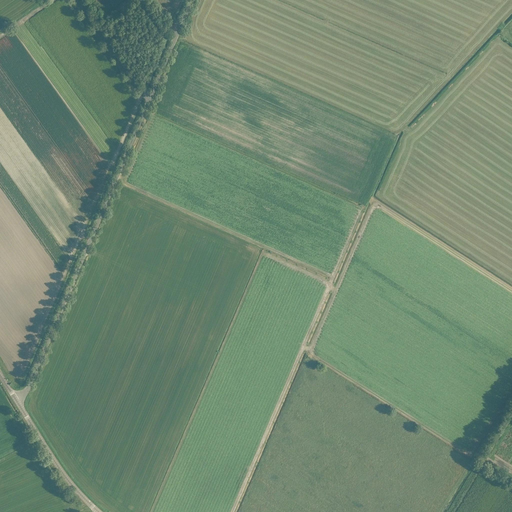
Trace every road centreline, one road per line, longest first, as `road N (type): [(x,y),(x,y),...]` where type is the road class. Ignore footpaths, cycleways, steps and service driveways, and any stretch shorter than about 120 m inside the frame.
road 1 (unclassified): [(17,400),(191,0)]
road 2 (tertiary): [(98,511),(17,400)]
